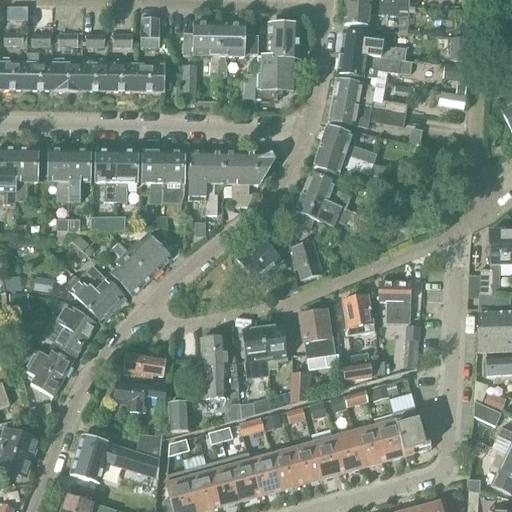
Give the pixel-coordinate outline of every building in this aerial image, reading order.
[(344,0),(344,5),(409,8),(409,0),(344,0)] [(409,8),(344,5),(343,26),(370,28),(371,17),(408,19),(409,8)] [(142,21),(142,37),(142,49),(159,49),(159,22),(142,21)] [(184,37),(183,58),(210,58),(210,77),(218,77),(220,25),(194,25),(194,37),(184,37)] [(244,26),(220,25),(218,77),(226,78),(227,58),(244,59),(244,56),(258,56),(258,38),(244,38),(244,26)] [(256,58),(255,102),(275,102),(276,97),(281,97),(281,92),(293,93),(293,69),(298,69),(299,27),(268,26),(267,58),(256,58)] [(340,54),(399,62),(404,63),(406,51),(394,49),(394,50),(382,49),(383,39),(343,33),(340,54)] [(22,47),(23,35),(5,35),(5,47),(22,47)] [(49,48),(50,35),(33,35),(32,47),(49,48)] [(77,48),(77,36),(60,35),(60,48),(77,48)] [(104,48),(104,36),(87,36),(87,48),(104,48)] [(131,49),(131,36),(114,36),(114,49),(131,49)] [(449,40),(449,62),(467,62),(467,41),(466,41),(453,41),(449,40)] [(398,77),(399,62),(340,54),(337,75),(377,80),(377,74),(398,77)] [(0,91),(26,92),(26,65),(9,64),(9,59),(3,59),(3,64),(0,64),(0,91)] [(54,92),(54,65),(52,65),(52,60),(46,60),(46,65),(26,65),(26,92),(54,92)] [(82,93),(82,65),(64,65),(64,60),(57,60),(57,65),(54,65),(54,92),(82,93)] [(109,93),(109,66),(106,66),(106,61),(100,60),(100,66),(82,65),(82,93),(109,93)] [(136,93),(136,66),(118,66),(118,61),(112,61),(112,66),(109,66),(109,93),(136,93)] [(136,66),(136,93),(163,94),(163,67),(160,67),(160,61),(154,61),(154,66),(136,66)] [(511,65),(502,70),(509,83),(511,89),(511,65)] [(465,69),(444,67),(443,82),(463,84),(465,69)] [(195,104),(196,68),(184,68),(183,104),(195,104)] [(511,89),(509,83),(502,70),(492,75),(504,98),(500,100),(505,109),(501,111),(511,132),(511,89)] [(332,102),(405,116),(407,106),(372,100),(374,89),(335,82),(332,102)] [(255,85),(243,84),(242,100),(254,100),(255,85)] [(394,87),(393,93),(413,97),(414,90),(394,87)] [(440,95),(438,108),(463,112),(466,99),(440,95)] [(405,116),(332,102),(328,123),(367,130),(368,123),(403,129),(405,116)] [(326,128),(320,148),(345,157),(359,162),(362,153),(348,148),(352,137),(326,128)] [(420,133),(411,131),(410,138),(409,145),(418,147),(420,133)] [(373,166),(359,162),(345,157),(320,148),(313,168),(338,177),(341,170),(368,179),(373,166)] [(3,205),(16,204),(16,151),(0,151),(0,184),(6,185),(5,194),(4,194),(3,205)] [(16,151),(16,204),(25,204),(25,185),(36,185),(37,152),(16,151)] [(68,205),(68,152),(48,152),(47,184),(56,184),(56,205),(68,205)] [(68,152),(68,205),(79,205),(80,184),(89,184),(89,153),(68,152)] [(115,205),(116,153),(95,153),(94,185),(104,185),(104,205),(115,205)] [(116,153),(115,205),(126,205),(127,185),(136,185),(136,153),(116,153)] [(151,205),(162,205),(163,154),(142,153),(141,185),(151,185),(151,205)] [(376,157),(362,153),(359,162),(373,166),(376,157)] [(184,154),(163,154),(162,205),(179,205),(183,197),(184,154)] [(205,202),(205,154),(188,154),(188,202),(205,202)] [(221,187),(222,155),(205,154),(205,202),(205,220),(215,220),(215,201),(213,201),(213,187),(221,187)] [(238,209),(240,155),(222,155),(221,187),(230,187),(230,209),(238,209)] [(270,155),(240,155),(238,209),(246,210),(252,198),(247,198),(248,188),(258,188),(272,162),(270,155)] [(303,194),(345,211),(350,199),(333,192),(336,185),(311,175),(303,194)] [(441,181),(438,195),(460,199),(463,185),(441,181)] [(307,235),(313,221),(319,223),(320,222),(335,228),(337,222),(340,223),(345,211),(303,194),(300,202),(297,201),(292,212),(298,215),(295,223),(298,232),(307,235)] [(432,208),(429,221),(449,226),(452,212),(432,208)] [(160,231),(160,219),(151,219),(151,231),(157,231),(160,231)] [(90,220),(90,232),(106,232),(107,220),(90,220)] [(107,220),(106,232),(106,233),(115,233),(115,220),(107,220)] [(123,220),(115,220),(115,233),(123,233),(123,220)] [(68,234),(68,222),(56,222),(56,234),(68,234)] [(79,223),(68,222),(68,234),(79,234),(79,223)] [(194,225),(194,240),(204,239),(204,225),(194,225)] [(511,266),(511,227),(502,228),(499,231),(499,233),(489,233),(490,267),(511,266)] [(127,254),(152,279),(171,261),(158,248),(166,240),(157,231),(151,231),(148,238),(140,246),(137,243),(127,254)] [(88,248),(76,236),(70,242),(83,253),(88,248)] [(280,272),(284,269),(262,242),(237,262),(248,275),(243,278),(254,292),(265,283),(262,280),(276,268),(280,272)] [(301,281),(320,276),(311,244),(292,250),(301,281)] [(152,279),(127,254),(118,245),(112,251),(120,260),(116,265),(118,268),(110,276),(132,299),(152,279)] [(92,268),(78,282),(86,290),(88,287),(115,312),(125,302),(122,300),(123,299),(92,268)] [(480,271),(478,310),(509,311),(510,298),(491,297),(493,271),(480,271)] [(19,278),(2,279),(4,292),(21,291),(19,278)] [(54,282),(35,279),(33,293),(52,295),(54,282)] [(86,290),(78,282),(74,279),(65,289),(102,325),(115,312),(88,287),(86,290)] [(269,300),(282,300),(282,279),(269,279),(269,300)] [(409,314),(410,285),(381,284),(380,303),(389,304),(388,324),(408,324),(408,314),(409,314)] [(19,311),(18,295),(9,295),(9,312),(19,311)] [(347,330),(346,331),(348,338),(361,336),(361,337),(374,334),(372,324),(373,324),(367,297),(342,301),(347,330)] [(56,323),(64,329),(86,342),(96,326),(71,310),(67,307),(66,308),(56,323)] [(511,314),(509,314),(509,311),(478,310),(477,329),(478,356),(511,354),(511,314)] [(324,355),(331,354),(324,313),(300,317),(307,361),(325,358),(324,355)] [(15,314),(9,323),(22,331),(28,322),(15,314)] [(7,322),(6,324),(14,353),(19,345),(27,335),(7,322)] [(75,358),(86,342),(64,329),(56,323),(54,322),(43,339),(75,358)] [(264,330),(262,330),(263,345),(266,344),(269,372),(277,371),(277,365),(287,363),(283,328),(277,328),(274,327),(266,328),(264,330)] [(420,330),(408,329),(406,359),(418,360),(420,330)] [(256,373),(269,372),(266,344),(263,345),(262,330),(241,333),(245,365),(254,364),(256,373)] [(234,358),(227,359),(225,340),(201,342),(206,401),(227,399),(227,391),(237,390),(234,358)] [(14,353),(25,360),(62,381),(71,364),(49,353),(45,360),(30,352),(19,345),(14,353)] [(52,399),(62,381),(25,360),(14,353),(19,372),(34,380),(30,387),(52,399)] [(169,361),(126,354),(125,359),(122,358),(120,369),(123,370),(123,375),(125,375),(124,380),(146,382),(147,379),(151,379),(152,376),(161,378),(163,369),(168,370),(169,361)] [(344,383),(371,379),(368,355),(341,359),(344,383)] [(511,358),(486,360),(487,379),(495,379),(495,384),(511,382),(511,358)] [(376,364),(376,378),(386,378),(386,364),(376,364)] [(291,376),(289,408),(306,402),(307,376),(291,376)] [(165,405),(167,390),(116,383),(113,405),(126,407),(125,414),(140,416),(143,398),(157,400),(157,404),(165,405)] [(397,394),(395,384),(385,387),(387,397),(397,394)] [(0,410),(9,408),(1,385),(0,385),(0,410)] [(364,393),(345,398),(348,409),(367,404),(364,393)] [(507,403),(488,395),(484,406),(503,414),(507,403)] [(285,396),(268,401),(268,414),(288,408),(285,396)] [(268,414),(268,401),(252,405),(254,418),(268,414)] [(500,416),(474,404),(473,419),(495,429),(500,416)] [(187,405),(168,406),(169,434),(188,433),(187,405)] [(31,420),(51,416),(50,406),(29,410),(31,420)] [(393,415),(395,423),(396,423),(405,458),(432,450),(422,416),(418,417),(415,409),(393,415)] [(261,421),(240,426),(243,438),(264,432),(261,421)] [(384,464),(405,458),(396,423),(395,423),(375,429),(384,464)] [(229,429),(218,432),(221,444),(232,441),(229,429)] [(364,469),(384,464),(375,429),(354,434),(364,469)] [(511,444),(511,445),(507,456),(511,458),(511,434),(502,429),(498,438),(511,444)] [(0,442),(0,450),(31,461),(37,442),(33,441),(34,439),(24,435),(23,438),(5,431),(1,443),(0,442)] [(218,432),(207,435),(210,447),(221,444),(218,432)] [(343,475),(364,469),(354,434),(333,440),(343,475)] [(139,437),(135,454),(159,462),(161,439),(139,437)] [(81,438),(69,477),(99,486),(105,465),(156,481),(158,462),(110,447),(111,447),(81,438)] [(322,481),(343,475),(333,440),(312,446),(322,481)] [(186,441),(177,443),(181,455),(189,453),(186,441)] [(169,446),(168,459),(181,455),(177,443),(169,446)] [(292,452),(301,486),(322,481),(312,446),(292,452)] [(511,458),(507,456),(491,448),(487,455),(494,459),(488,471),(497,475),(491,488),(510,497),(511,493),(511,458)] [(31,461),(0,450),(0,472),(10,476),(9,478),(19,481),(20,479),(24,480),(31,461)] [(271,457),(280,492),(301,486),(292,452),(271,457)] [(241,457),(227,461),(239,504),(260,498),(250,463),(248,455),(241,457)] [(260,498),(280,492),(271,457),(250,463),(260,498)] [(218,509),(239,504),(227,461),(206,466),(218,509)] [(196,511),(208,511),(218,509),(206,466),(185,472),(196,511)] [(173,511),(196,511),(185,472),(167,477),(166,486),(173,511)] [(469,483),(468,493),(478,495),(479,495),(480,483),(469,483)] [(466,511),(476,511),(478,495),(468,493),(466,511)] [(111,511),(65,498),(61,511),(111,511)]
